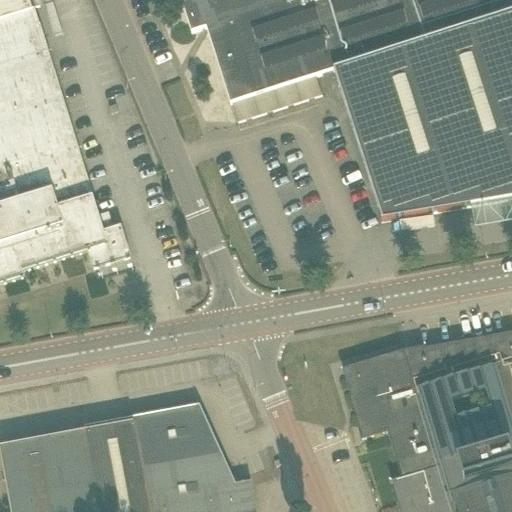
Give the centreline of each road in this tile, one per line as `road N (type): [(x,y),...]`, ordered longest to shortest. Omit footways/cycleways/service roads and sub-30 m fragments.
road 1 (unclassified): [(248,324),(117,0)]
road 2 (secondary): [(248,324),(511,277)]
road 3 (secondary): [(0,370),(248,324)]
road 4 (tertiary): [(325,511),(248,324)]
